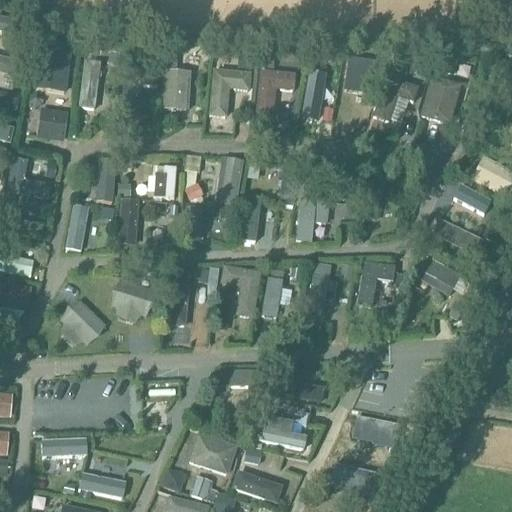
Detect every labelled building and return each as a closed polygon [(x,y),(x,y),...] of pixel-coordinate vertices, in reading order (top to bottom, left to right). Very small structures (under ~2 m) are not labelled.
[(5,1),(3,14),(15,16),(18,3),(5,1)] [(15,43),(12,56),(22,58),(25,45),(15,43)] [(31,90),(59,94),(64,51),(36,47),(31,90)] [(128,54),(128,65),(141,65),(141,54),(128,54)] [(411,67),(424,71),(429,58),(415,54),(411,67)] [(438,57),(434,72),(453,77),(457,63),(438,57)] [(257,58),(256,70),(272,71),(273,60),(257,58)] [(238,59),(237,71),(251,72),(252,60),(238,59)] [(348,61),(344,93),(371,97),(376,65),(348,61)] [(164,62),(164,74),(176,74),(176,62),(164,62)] [(392,63),(387,77),(405,82),(409,68),(392,63)] [(120,117),(120,118),(137,120),(139,89),(140,89),(157,90),(158,73),(123,70),(123,79),(123,82),(120,116),(120,117)] [(212,74),(208,118),(225,120),(228,92),(247,94),(248,77),(212,74)] [(256,115),(256,116),(271,117),(271,116),(274,92),(292,93),(293,78),(259,75),(256,115)] [(163,76),(161,111),(186,112),(188,77),(163,76)] [(0,91),(14,95),(18,83),(0,77),(0,91)] [(430,79),(419,119),(448,126),(458,87),(430,79)] [(384,81),(372,119),(386,124),(394,99),(412,105),(416,91),(384,81)] [(28,97),(27,106),(34,111),(42,108),(43,99),(36,94),(28,97)] [(356,139),(355,96),(339,97),(339,139),(356,139)] [(62,143),(66,114),(39,111),(36,140),(62,143)] [(324,111),(322,123),(330,125),(333,112),(324,111)] [(401,142),(406,118),(394,115),(389,139),(401,142)] [(106,116),(96,129),(106,137),(116,124),(106,116)] [(5,194),(45,202),(48,186),(21,181),(25,162),(11,159),(5,194)] [(370,160),(366,172),(382,178),(386,166),(370,160)] [(216,199),(235,202),(236,203),(242,165),(222,161),(215,199),(216,199)] [(47,164),(44,180),(53,181),(56,166),(47,164)] [(162,175),(153,175),(152,199),(172,200),(174,168),(162,167),(162,175)] [(249,167),(246,182),(257,184),(259,169),(249,167)] [(117,187),(117,200),(129,200),(130,187),(117,187)] [(194,188),(184,193),(189,205),(200,199),(202,198),(197,187),(194,188)] [(2,197),(0,209),(14,212),(16,200),(2,197)] [(216,199),(215,207),(233,210),(235,202),(216,199)] [(300,202),(296,242),(311,243),(312,227),(324,228),(326,204),(300,202)] [(18,225),(19,220),(8,218),(7,223),(4,223),(2,237),(40,243),(42,229),(18,225)] [(83,256),(83,226),(71,226),(70,256),(83,256)] [(494,234),(486,230),(481,240),(489,244),(494,234)] [(437,291),(440,285),(451,291),(458,278),(423,258),(416,271),(433,281),(429,287),(437,291)] [(398,261),(395,278),(404,279),(407,263),(398,261)] [(477,263),(472,273),(482,277),(487,267),(477,263)] [(362,264),(355,306),(370,308),(374,282),(390,284),(392,268),(362,264)] [(258,274),(222,268),(219,285),(240,288),(235,318),(251,320),(258,274)] [(341,268),(338,282),(350,284),(353,270),(341,268)] [(272,269),(270,281),(282,283),(284,271),(272,269)] [(336,290),(327,288),(329,273),(313,270),(305,316),(321,319),(325,298),(334,299),(336,290)] [(290,271),(289,281),(299,283),(300,273),(290,271)] [(194,273),(193,286),(207,287),(208,274),(194,273)] [(0,285),(0,310),(23,315),(27,289),(0,285)] [(454,307),(447,318),(456,323),(462,312),(454,307)] [(214,318),(212,332),(226,334),(228,320),(214,318)] [(261,373),(220,373),(220,390),(246,390),(246,406),(261,407),(261,373)] [(371,377),(372,400),(410,398),(409,375),(371,377)] [(40,381),(31,435),(44,434),(45,438),(91,438),(92,422),(121,421),(120,377),(40,381)] [(0,395),(0,416),(8,417),(10,396),(0,395)] [(236,417),(235,429),(238,429),(250,430),(251,418),(239,417),(236,417)] [(256,443),(301,452),(304,438),(288,435),(290,423),(269,419),(266,431),(259,430),(256,443)] [(387,451),(392,429),(355,420),(350,443),(387,451)] [(196,437),(188,464),(226,476),(235,449),(196,437)] [(245,453),(243,465),(258,468),(260,456),(245,453)] [(364,503),(370,481),(333,472),(327,494),(364,503)] [(64,487),(62,496),(72,498),(74,489),(64,487)] [(192,487),(188,498),(205,504),(205,503),(212,506),(216,495),(209,493),(192,487)] [(167,499),(163,511),(206,511),(207,509),(167,499)] [(216,499),(212,511),(232,511),(235,503),(216,499)]
